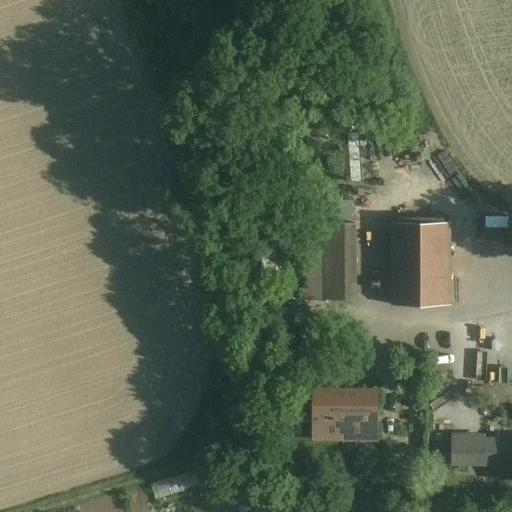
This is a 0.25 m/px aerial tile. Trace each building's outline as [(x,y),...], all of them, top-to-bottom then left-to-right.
[(355,299),(357,224),(324,223),(321,298),(355,299)] [(447,306),(447,223),(390,223),(390,306),(447,306)] [(372,439),(373,394),(315,393),(314,438),(372,439)] [(454,463),(484,463),(485,440),(485,437),(454,437),(454,463)] [(511,440),(485,440),(484,463),(511,463),(511,440)] [(164,497),(206,480),(200,465),(158,481),(164,497)]
